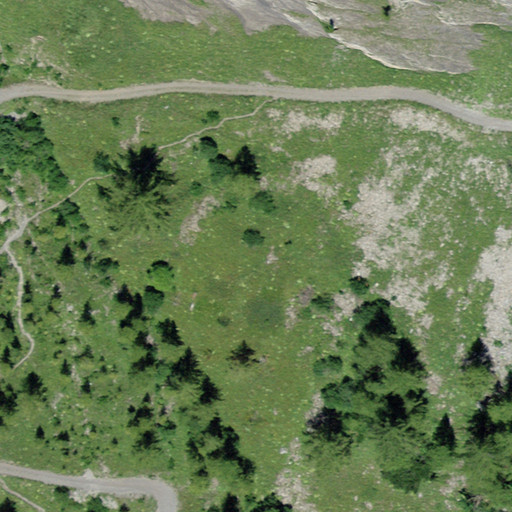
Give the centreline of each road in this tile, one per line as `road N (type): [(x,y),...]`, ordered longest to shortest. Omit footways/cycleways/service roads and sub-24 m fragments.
road 1 (track): [(0,99),(37,91),(410,95),(511,129)]
road 2 (track): [(164,511),(160,489),(0,468)]
